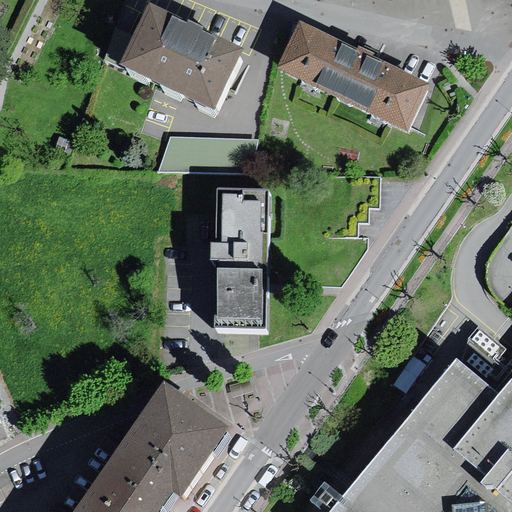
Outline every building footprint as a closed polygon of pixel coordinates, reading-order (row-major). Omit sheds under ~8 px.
[(399,0),(403,8),(440,0),(460,0),(464,5),(475,7),(487,4),(488,0),(399,0)] [(163,19),(134,81),(230,125),(258,62),(163,19)] [(108,59),(131,66),(141,34),(117,27),(108,59)] [(309,30),(286,77),(418,139),(440,92),(309,30)] [(173,142),(161,176),(255,181),(263,145),(173,142)] [(283,197),(220,196),(219,278),(226,279),(225,336),(274,336),(275,284),(282,284),(283,197)] [(511,511),(511,380),(500,395),(469,371),(352,511),(511,511)] [(230,435),(168,392),(83,511),(159,511),(165,504),(177,488),(188,496),(230,435)]
